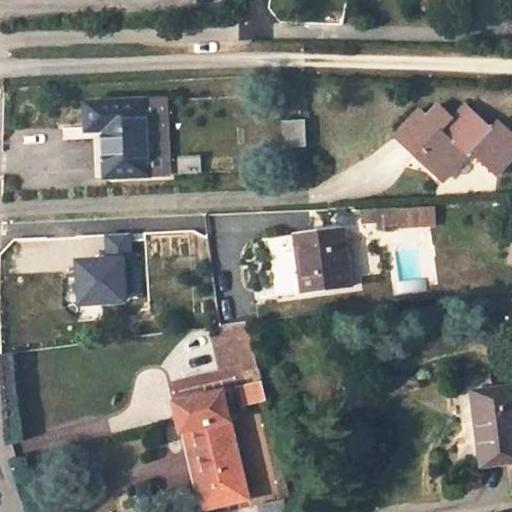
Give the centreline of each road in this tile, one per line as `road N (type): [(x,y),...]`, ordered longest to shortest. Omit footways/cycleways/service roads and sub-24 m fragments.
road 1 (residential): [(0,67),(258,59),(511,65)]
road 2 (residential): [(307,198),(0,209)]
